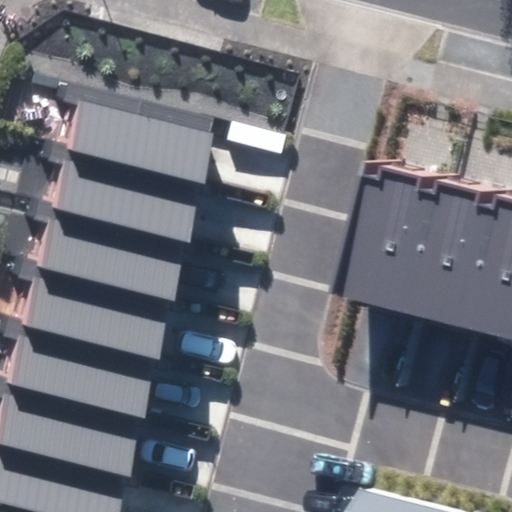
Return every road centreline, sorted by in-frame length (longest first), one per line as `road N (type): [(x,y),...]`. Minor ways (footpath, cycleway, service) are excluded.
road 1 (residential): [(355,0),(271,376)]
road 2 (residential): [(271,376),(511,444)]
road 3 (residential): [(271,376),(241,511)]
